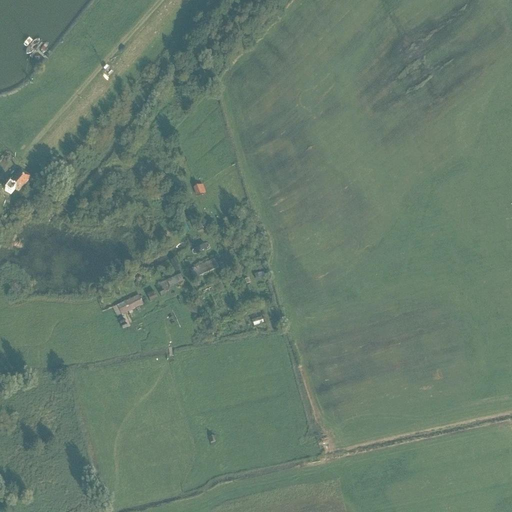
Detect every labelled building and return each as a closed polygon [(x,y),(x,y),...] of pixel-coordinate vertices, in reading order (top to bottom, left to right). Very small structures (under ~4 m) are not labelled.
[(108,67),(104,72),(107,76),(112,71),(108,67)] [(18,192),(29,179),(20,170),(8,184),(9,184),(3,190),(10,195),(15,190),(18,192)] [(29,214),(34,208),(28,203),(23,209),(29,214)] [(193,279),(217,268),(213,259),(189,271),(193,279)] [(182,282),(179,275),(166,280),(169,287),(182,282)] [(156,298),(153,291),(146,294),(149,301),(156,298)] [(120,315),(143,305),(139,296),(116,305),(120,315)] [(254,326),(263,324),(262,317),(252,320),(254,326)]
